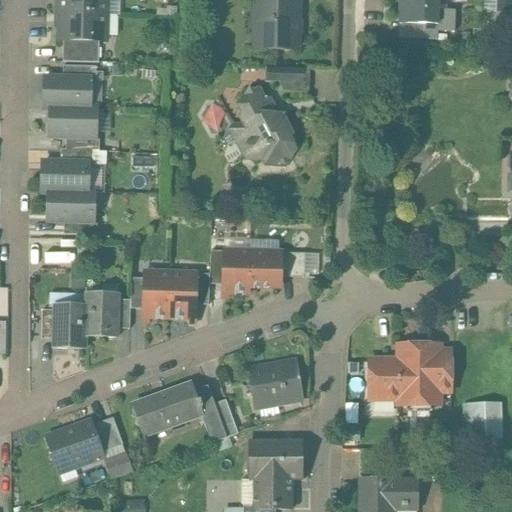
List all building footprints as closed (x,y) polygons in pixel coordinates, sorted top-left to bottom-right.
[(60,0),(60,16),(106,17),(105,0),(60,0)] [(437,0),(400,0),(399,25),(436,26),(436,33),(454,34),(455,12),(437,11),(437,0)] [(297,5),(257,4),(255,51),(296,52),(297,5)] [(106,17),(60,16),(59,42),(63,42),(99,43),(105,43),(106,17)] [(435,40),(436,33),(436,26),(399,25),(399,38),(435,40)] [(99,43),(63,42),(62,64),(98,65),(99,43)] [(96,68),(63,68),(62,81),(91,81),(91,82),(96,82),(96,68)] [(308,71),(280,70),(280,86),(283,93),(307,94),(308,71)] [(62,81),(51,80),(44,87),(44,95),(46,95),(46,110),(50,110),(50,109),(90,110),(91,82),(91,81),(62,81)] [(265,101),(260,90),(248,90),(237,107),(242,117),(239,121),(245,132),(237,146),(245,161),(262,161),(265,167),(286,168),(295,154),(288,143),(294,134),(285,115),(276,115),(268,101),(265,101)] [(201,126),(219,131),(226,110),(208,104),(201,126)] [(90,110),(50,109),(50,110),(49,131),(56,138),(66,139),(96,140),(96,139),(96,110),(90,110)] [(96,140),(66,139),(65,151),(66,152),(94,153),(94,154),(99,154),(99,139),(96,139),(96,140)] [(94,153),(66,152),(65,151),(61,151),(60,165),(89,165),(89,167),(93,167),(94,154),(94,153)] [(60,165),(49,165),(42,172),(42,179),(44,179),(44,194),(48,194),(88,195),(88,194),(89,167),(89,165),(60,165)] [(88,195),(48,194),(47,215),(54,223),(64,223),(94,224),(94,223),(94,194),(88,194),(88,195)] [(94,224),(64,223),(64,236),(97,237),(97,223),(94,223),(94,224)] [(71,247),(62,260),(78,271),(87,257),(71,247)] [(222,253),(210,252),(209,276),(209,286),(221,286),(222,253)] [(250,253),(222,253),(221,286),(229,294),(249,295),(249,289),(248,289),(250,253)] [(282,254),(250,253),(248,289),(249,289),(274,289),(281,282),(282,278),(282,254)] [(305,255),(282,254),(282,278),(304,279),(305,255)] [(170,274),(143,274),(143,280),(142,311),(149,319),(169,319),(170,274)] [(197,275),(170,274),(169,319),(188,320),(196,313),(196,306),(197,275)] [(209,276),(197,275),(196,306),(208,306),(209,286),(209,276)] [(143,280),(131,280),(130,302),(130,310),(142,311),(143,280)] [(102,296),(86,296),(85,308),(86,308),(85,338),(86,338),(103,339),(103,332),(117,333),(118,330),(118,302),(102,301),(102,296)] [(130,302),(118,302),(118,330),(129,331),(130,310),(130,302)] [(85,308),(70,308),(70,313),(54,312),(53,341),(53,344),(67,344),(67,350),(85,351),(86,338),(85,338),(86,308),(85,308)] [(54,312),(42,312),(41,341),(53,341),(54,312)] [(439,346),(399,346),(399,362),(369,362),(368,400),(398,400),(398,407),(439,407),(439,392),(451,392),(451,353),(439,353),(439,346)] [(294,364),(250,373),(256,409),(300,400),(294,364)] [(192,386),(132,408),(142,436),(201,415),(203,414),(194,391),(192,386)] [(214,405),(207,387),(194,391),(203,414),(201,415),(212,445),(227,439),(214,405)] [(238,435),(225,400),(214,405),(227,439),(238,435)] [(502,441),(499,405),(469,405),(471,442),(502,441)] [(91,422),(45,439),(58,475),(103,458),(102,453),(94,431),(91,422)] [(114,423),(94,431),(102,453),(122,446),(114,423)] [(301,442),(250,442),(250,480),(254,480),(254,508),(254,510),(276,510),(291,510),(292,480),(301,480),(301,442)] [(415,511),(416,485),(365,485),(365,493),(359,493),(358,511),(415,511)] [(121,511),(147,511),(146,500),(121,501),(121,511)]
